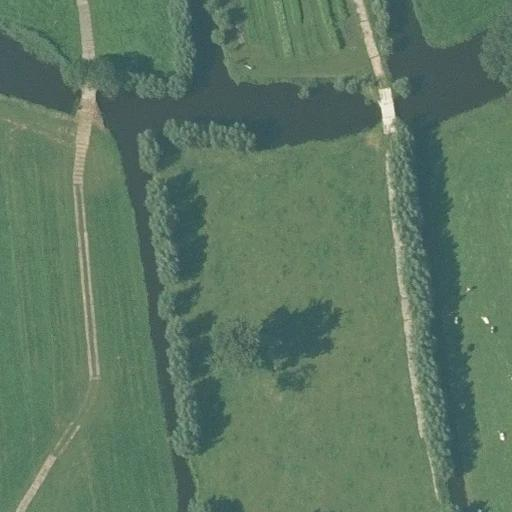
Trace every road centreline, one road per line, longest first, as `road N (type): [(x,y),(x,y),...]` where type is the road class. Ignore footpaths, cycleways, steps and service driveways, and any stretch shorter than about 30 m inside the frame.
road 1 (track): [(19,511),(93,390),(76,181),(91,66),(80,0)]
road 2 (track): [(436,501),(396,246),(380,77),(357,0)]
